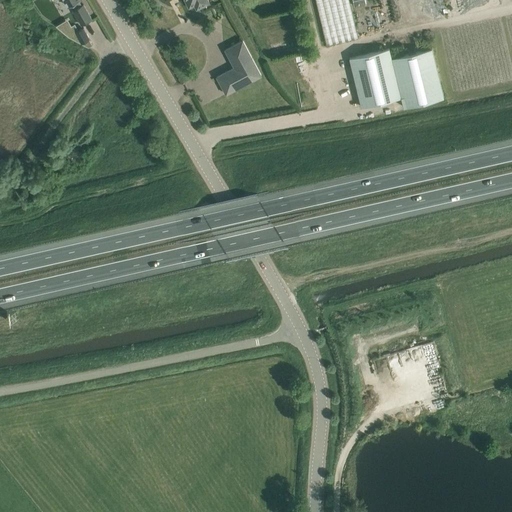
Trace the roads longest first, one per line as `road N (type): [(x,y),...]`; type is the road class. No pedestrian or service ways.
road 1 (motorway): [(511,153),(0,269)]
road 2 (motorway): [(0,296),(511,180)]
road 3 (tertiary): [(301,336),(105,0)]
road 4 (unclassified): [(0,390),(301,336)]
road 5 (track): [(336,511),(344,453),(370,420),(511,374)]
road 6 (tertiary): [(316,511),(316,378),(301,336)]
